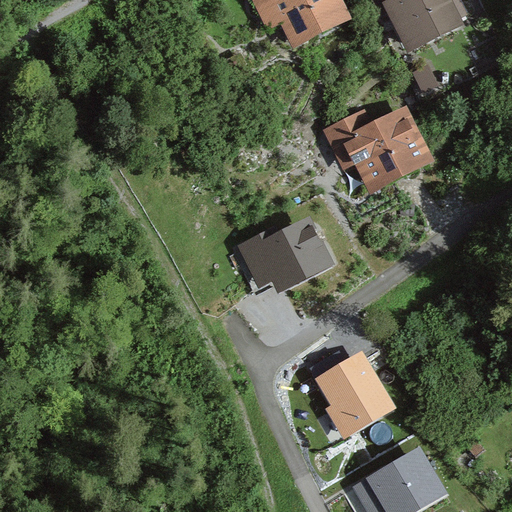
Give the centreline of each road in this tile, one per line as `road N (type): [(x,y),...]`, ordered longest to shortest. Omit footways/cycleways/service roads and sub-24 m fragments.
road 1 (residential): [(511,197),(259,368)]
road 2 (residential): [(259,368),(267,405),(323,511)]
